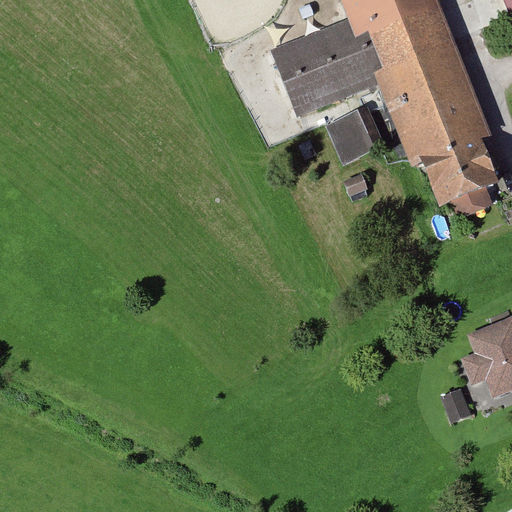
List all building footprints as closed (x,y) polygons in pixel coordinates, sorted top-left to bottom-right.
[(493,140),(436,0),(339,0),(348,22),(271,53),(297,121),(378,89),(412,173),(422,169),(482,145),(493,140)] [(511,0),(502,0),(511,22),(511,0)] [(344,165),(385,148),(369,110),(328,127),(344,165)] [(500,189),(493,172),(499,169),(494,155),(488,157),(482,145),(422,169),(440,214),(451,209),(457,223),(495,208),(489,194),(500,189)] [(343,185),(349,200),(367,193),(362,178),(343,185)] [(511,321),(468,339),(475,357),(461,362),(472,389),(486,383),(494,403),(511,395),(511,321)] [(441,400),(453,427),(472,418),(461,392),(441,400)]
